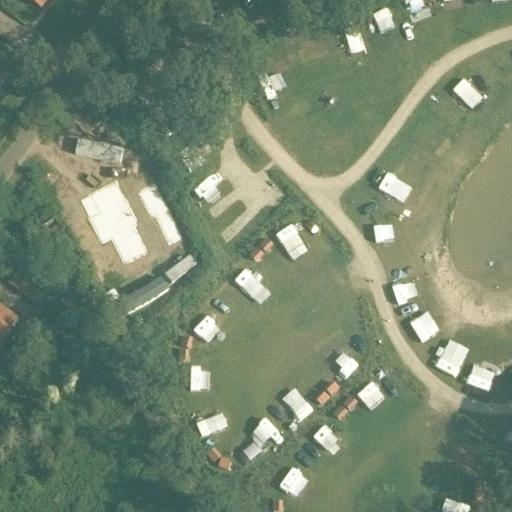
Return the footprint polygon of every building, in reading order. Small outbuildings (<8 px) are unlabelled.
[(29,0),(40,8),(46,0),(29,0)] [(0,68),(4,72),(20,52),(0,36),(0,68)] [(0,93),(9,81),(0,74),(0,93)] [(132,229),(138,225),(116,182),(76,202),(98,246),(110,240),(122,263),(144,252),(132,229)] [(137,195),(149,219),(153,216),(166,241),(177,236),(152,188),(137,195)] [(264,253),(271,246),(266,240),(259,247),(264,253)] [(254,262),(261,255),(256,250),(249,257),(254,262)] [(36,305),(46,292),(19,271),(9,285),(36,305)] [(0,345),(18,322),(0,308),(0,345)] [(187,350),(190,340),(183,338),(180,348),(187,350)] [(186,363),(186,353),(179,353),(178,363),(186,363)] [(331,397),(338,390),(333,385),(326,392),(331,397)] [(321,407),(328,400),(323,395),(316,402),(321,407)] [(348,411),(355,404),(350,399),(343,406),(348,411)] [(338,421),(345,414),(340,409),(333,416),(338,421)] [(218,459),(212,451),(206,456),(213,464),(218,459)] [(229,465),(220,462),(217,468),(227,472),(229,465)] [(482,495),(484,485),(477,483),(475,493),(482,495)] [(480,507),(481,497),(474,496),(473,506),(480,507)]
